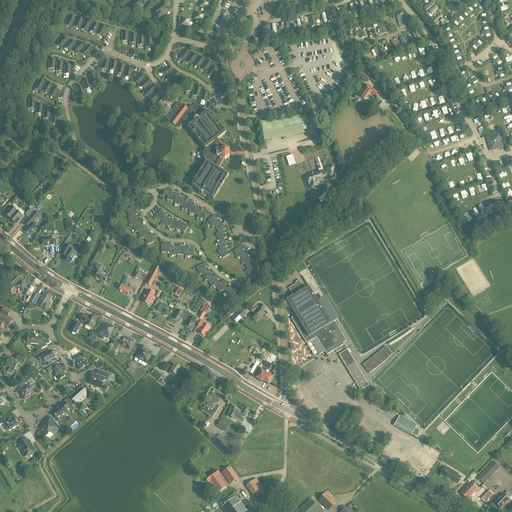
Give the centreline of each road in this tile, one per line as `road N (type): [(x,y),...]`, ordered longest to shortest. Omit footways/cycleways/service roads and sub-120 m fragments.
road 1 (residential): [(281,407),(278,312),(239,75)]
road 2 (tertiary): [(281,407),(70,290)]
road 3 (tertiary): [(463,511),(281,407)]
